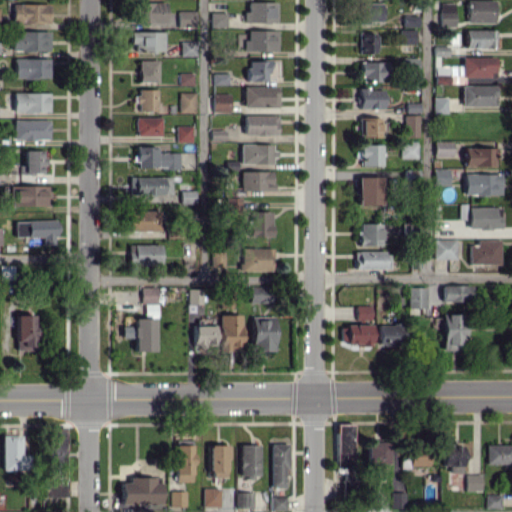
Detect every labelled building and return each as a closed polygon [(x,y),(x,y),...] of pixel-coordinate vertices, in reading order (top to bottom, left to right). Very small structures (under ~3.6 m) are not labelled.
[(493,0),(475,0),(464,0),(464,22),(492,23),(493,0)] [(164,1),(133,2),(133,23),(164,22),(164,1)] [(275,1),(246,1),(246,11),(241,11),(241,22),(275,22),(275,1)] [(379,2),(358,3),(359,22),(380,22),(379,2)] [(453,26),(453,2),(437,3),(437,26),(453,26)] [(48,3),(10,4),(11,24),(49,22),(48,3)] [(194,10),(176,10),(175,27),(193,28),(194,10)] [(225,26),(224,12),(208,12),(208,27),(225,26)] [(400,26),(416,26),(416,15),(401,15),(400,26)] [(275,29),(245,30),(245,39),(241,40),(241,50),(275,49),(275,29)] [(414,44),(413,29),(398,29),(398,44),(414,44)] [(492,29),(462,30),(463,48),(492,47),(492,29)] [(48,50),(48,30),(10,31),(11,50),(48,50)] [(162,50),(162,31),(130,31),(131,51),(162,50)] [(373,53),(373,33),(356,33),(356,52),(373,53)] [(194,55),(194,40),(178,41),(178,55),(194,55)] [(493,56),(459,57),(459,65),(437,65),(437,56),(447,55),(447,45),(432,46),(432,83),(461,83),(461,77),(493,76),(493,56)] [(47,77),(47,57),(12,58),(12,78),(47,77)] [(416,57),(401,57),(401,72),(416,72),(416,57)] [(267,80),(267,59),(244,60),(245,81),(267,80)] [(136,82),(156,82),(156,60),(137,60),(136,82)] [(380,82),(381,73),(386,73),(386,61),(358,61),(358,81),(380,82)] [(226,72),(210,72),(211,84),(226,84),(226,72)] [(493,105),(493,84),(459,84),(459,106),(493,105)] [(275,86),(240,86),(241,107),(276,107),(275,86)] [(154,88),(136,89),(136,110),(155,110),(154,88)] [(381,89),(356,88),(356,108),(381,108),(381,89)] [(11,112),(47,112),(48,93),(11,92),(11,112)] [(193,112),(193,92),(176,92),(176,112),(193,112)] [(227,93),(210,93),(210,112),(228,111),(227,93)] [(445,96),(430,97),(431,113),(445,113),(445,96)] [(418,102),(403,102),(404,112),(418,111),(418,102)] [(417,114),(401,115),(402,137),(417,137),(417,114)] [(242,135),(276,134),(275,115),(241,116),(242,135)] [(159,135),(159,117),(134,117),(134,135),(159,135)] [(379,136),(378,117),(358,118),(359,137),(379,136)] [(48,120),(12,119),(11,139),(48,140),(48,120)] [(189,125),(174,125),(174,142),(190,141),(189,125)] [(451,141),(432,140),(431,155),(450,156),(451,141)] [(415,157),(415,142),(398,141),(397,157),(415,157)] [(271,143),(238,144),(238,164),(272,163),(271,143)] [(380,144),(357,144),(358,165),(380,165),(380,144)] [(153,152),(153,147),(135,146),(134,167),(177,168),(177,152),(153,152)] [(462,166),(493,165),(493,147),(461,147),(462,166)] [(42,173),(43,150),(22,149),(22,172),(42,173)] [(431,185),(447,184),(446,168),(431,168),(431,185)] [(238,191),(270,190),(270,170),(237,171),(238,191)] [(499,173),(462,173),(462,194),(499,194),(499,173)] [(169,176),(127,177),(127,184),(123,184),(123,195),(169,195),(169,176)] [(379,176),(355,176),(354,204),(378,205),(379,176)] [(178,183),(178,204),(193,205),(193,184),(178,183)] [(48,206),(48,186),(9,185),(9,205),(48,206)] [(498,229),(499,207),(466,206),(465,228),(498,229)] [(158,230),(158,210),(127,210),(127,230),(158,230)] [(247,236),(270,235),(269,210),(246,211),(247,236)] [(41,244),(53,245),(54,220),(14,220),(14,236),(41,237),(41,244)] [(379,245),(379,223),(357,223),(356,245),(379,245)] [(431,239),(431,258),(453,259),(454,239),(431,239)] [(497,264),(498,240),(474,239),(474,245),(466,245),(466,264),(497,264)] [(159,244),(127,244),(127,265),(159,264),(159,244)] [(238,270),(270,270),(269,247),(238,248),(238,270)] [(352,252),(352,269),(388,268),(387,251),(352,252)] [(0,279),(11,279),(11,265),(0,265),(0,279)] [(439,284),(438,301),(468,301),(468,285),(439,284)] [(269,285),(247,286),(247,302),(269,302),(269,285)] [(155,286),(139,287),(139,303),(155,303),(155,286)] [(405,307),(424,307),(424,286),(405,286),(405,307)] [(201,289),(186,288),(185,310),(201,310),(201,289)] [(353,305),(353,322),(370,322),(369,305),(353,305)] [(14,350),(33,350),(33,313),(13,314),(14,350)] [(439,349),(461,349),(462,314),(440,313),(439,349)] [(217,350),(239,350),(239,314),(217,314),(217,350)] [(273,350),(272,316),(249,316),(249,351),(273,350)] [(152,351),(152,318),(132,317),(131,351),(152,351)] [(338,344),(370,343),(370,324),(337,325),(338,344)] [(376,324),(375,345),(400,346),(401,325),(376,324)] [(213,325),(190,325),(190,346),(214,345),(213,325)] [(351,466),(350,423),(332,424),(333,466),(351,466)] [(42,497),(65,496),(64,427),(49,428),(49,476),(41,476),(42,497)] [(0,469),(25,469),(25,454),(19,454),(19,435),(0,435),(0,469)] [(363,442),(364,465),(386,465),(385,441),(363,442)] [(440,465),(447,465),(447,472),(461,472),(460,442),(439,443),(440,465)] [(237,477),(257,477),(256,443),(236,444),(237,477)] [(285,444),(268,443),(267,487),(284,487),(285,444)] [(483,464),(511,463),(511,443),(483,444),(483,464)] [(189,444),(172,445),(173,481),(191,481),(189,444)] [(224,477),(224,445),(205,444),(205,477),(224,477)] [(463,491),(479,490),(479,474),(462,474),(463,491)] [(118,482),(119,504),(159,503),(159,477),(126,478),(126,482),(118,482)] [(218,506),(218,488),(200,488),(200,506),(218,506)] [(183,491),(167,490),(167,506),(183,506),(183,491)] [(403,491),(388,492),(388,507),(403,507),(403,491)] [(233,492),(233,508),(251,507),(251,492),(233,492)] [(483,507),(499,507),(499,494),(483,494),(483,507)] [(283,510),(283,496),(269,496),(269,510),(283,510)]
